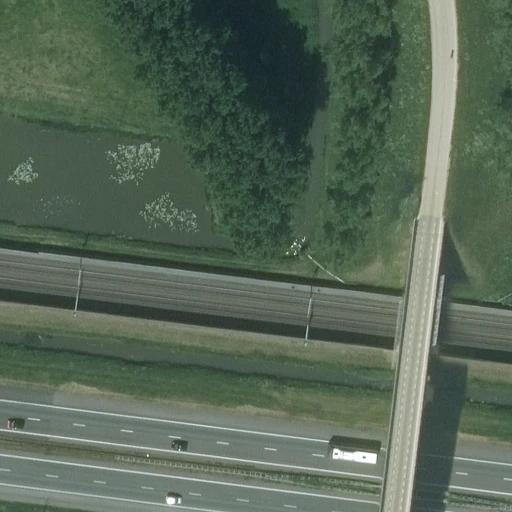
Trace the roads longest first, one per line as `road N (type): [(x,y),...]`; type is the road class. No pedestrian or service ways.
road 1 (motorway): [(511,480),(0,415)]
road 2 (residential): [(395,511),(440,124),(442,0)]
road 3 (motorway): [(0,471),(320,511)]
